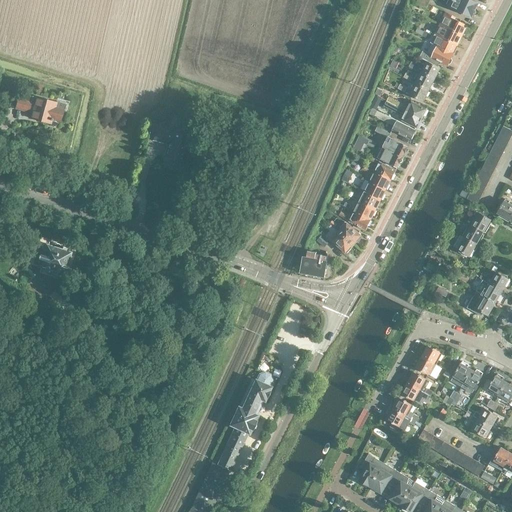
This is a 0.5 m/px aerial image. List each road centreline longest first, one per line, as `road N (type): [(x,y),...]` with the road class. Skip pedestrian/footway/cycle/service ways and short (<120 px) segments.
road 1 (secondary): [(351,292),(506,0)]
road 2 (secondary): [(296,287),(0,188)]
road 3 (track): [(211,255),(230,198),(285,111),(328,0)]
road 4 (residential): [(239,511),(341,309)]
road 5 (track): [(0,349),(115,287),(146,235)]
road 6 (residential): [(375,402),(423,330),(461,334),(490,349)]
